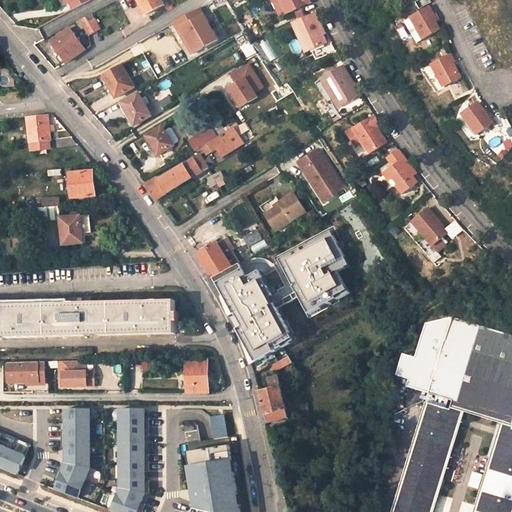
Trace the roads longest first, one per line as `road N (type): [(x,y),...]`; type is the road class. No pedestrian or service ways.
road 1 (residential): [(244,392),(194,278),(61,101)]
road 2 (residential): [(511,251),(432,167),(328,0)]
road 3 (residential): [(244,392),(21,397)]
road 4 (residential): [(270,511),(244,392)]
